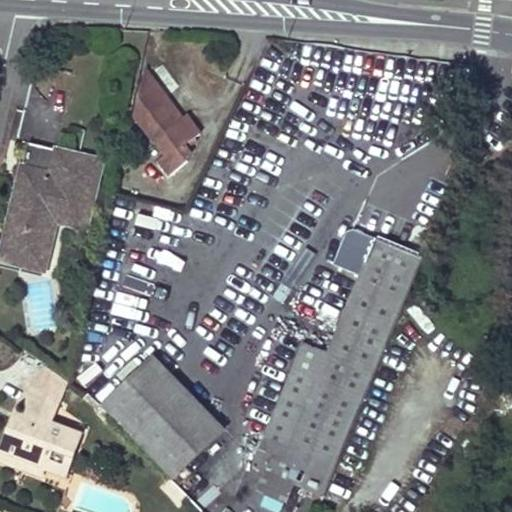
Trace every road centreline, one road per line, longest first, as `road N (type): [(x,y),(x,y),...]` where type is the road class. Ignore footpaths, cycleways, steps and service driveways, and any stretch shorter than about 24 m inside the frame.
road 1 (unknown): [(378,171),(247,359),(196,342),(186,307),(270,168),(311,155)]
road 2 (secondary): [(17,3),(342,27),(436,25)]
road 3 (unknown): [(479,57),(466,115),(436,165),(419,173),(378,171)]
road 4 (secondary): [(436,25),(317,0)]
